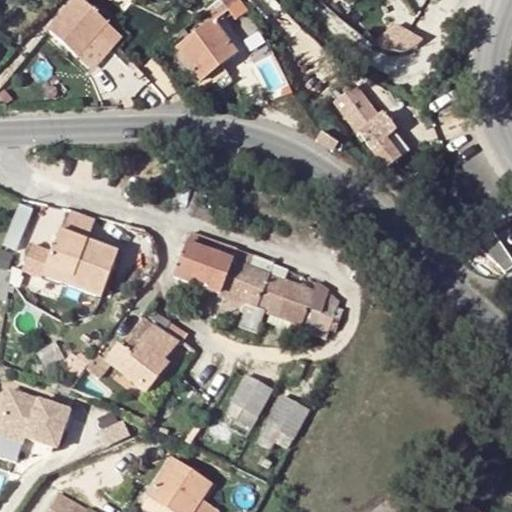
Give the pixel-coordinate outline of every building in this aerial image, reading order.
[(78,59),(107,27),(79,0),(76,0),(48,31),(78,59)] [(237,0),(222,0),(207,12),(215,22),(232,9),(237,17),(246,12),(237,0)] [(358,0),(339,0),(338,1),(344,9),(358,0)] [(408,21),(381,34),(391,54),(418,41),(408,21)] [(188,26),(170,40),(200,84),(237,56),(213,23),(195,35),(188,26)] [(384,115),(360,135),(372,151),(397,131),(384,115)] [(321,131),(315,141),(334,151),(340,141),(321,131)] [(92,225),(68,217),(62,233),(60,233),(51,256),(33,249),(24,273),(43,280),(46,271),(72,280),(69,289),(100,301),(117,254),(86,242),(92,225)] [(191,235),(187,245),(218,256),(221,247),(191,235)] [(511,253),(497,237),(483,249),(505,273),(511,267),(511,253)] [(174,278),(206,290),(218,256),(187,245),(174,278)] [(221,247),(218,256),(233,262),(237,251),(222,245),(221,247)] [(246,268),(251,256),(237,251),(233,262),(246,268)] [(206,290),(220,296),(233,262),(218,256),(206,290)] [(246,268),(270,276),(274,265),(251,256),(246,268)] [(234,299),(246,268),(233,262),(220,296),(224,297),(218,315),(235,322),(239,314),(244,303),(234,299)] [(258,309),(270,276),(246,268),(234,299),(244,303),(239,314),(244,316),(240,328),(257,335),(266,312),(258,309)] [(43,280),(69,289),(72,280),(46,271),(43,280)] [(283,282),(270,276),(258,309),(266,312),(272,315),(277,300),(283,282)] [(283,282),(277,300),(291,305),(298,288),(283,282)] [(325,306),(329,294),(317,284),(314,294),(308,310),(321,315),(315,331),(329,336),(330,332),(335,334),(342,313),(338,312),(325,306)] [(299,335),(303,325),(308,310),(314,294),(298,288),(291,305),(277,300),(272,315),(296,323),(294,333),(299,335)] [(338,312),(340,303),(329,294),(325,306),(338,312)] [(161,316),(151,310),(145,320),(154,326),(161,316)] [(308,310),(303,325),(315,331),(321,315),(308,310)] [(161,316),(154,326),(165,334),(172,324),(161,316)] [(165,334),(178,342),(182,344),(187,334),(172,324),(165,334)] [(165,334),(154,326),(131,355),(118,346),(105,363),(144,396),(169,367),(163,362),(178,342),(165,334)] [(64,364),(70,369),(76,361),(69,356),(64,364)] [(82,375),(87,367),(76,361),(70,369),(68,371),(79,379),(82,375)] [(70,391),(79,395),(89,380),(82,375),(79,379),(70,391)] [(231,404),(257,419),(272,392),(246,377),(231,404)] [(70,413),(8,393),(0,418),(0,439),(24,447),(26,442),(57,452),(70,413)] [(281,397),(257,444),(271,452),(275,444),(288,452),(309,413),(281,397)] [(94,403),(89,400),(85,406),(90,408),(94,403)] [(257,419),(231,404),(225,414),(251,430),(257,419)] [(148,497),(170,511),(217,511),(203,502),(211,486),(172,461),(148,497)] [(397,491),(385,502),(390,508),(392,511),(397,511),(407,504),(397,491)] [(85,511),(86,511),(59,495),(48,511),(85,511)] [(385,511),(390,508),(385,502),(371,511),(385,511)] [(459,511),(477,511),(468,503),(459,511)]
